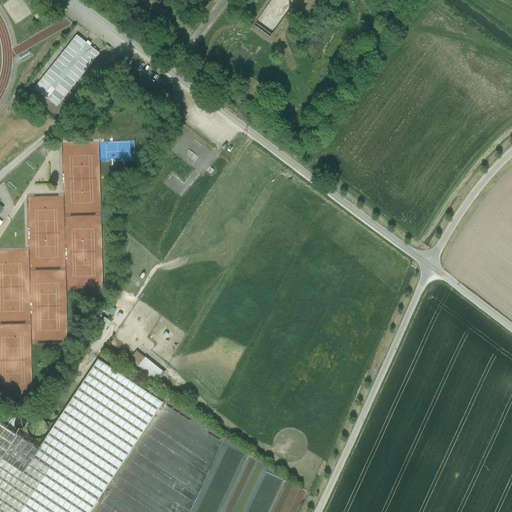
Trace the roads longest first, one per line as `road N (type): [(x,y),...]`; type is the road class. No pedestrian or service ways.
road 1 (unclassified): [(76,0),(430,266)]
road 2 (unclassified): [(318,511),(430,266)]
road 3 (unclassified): [(430,266),(511,151)]
